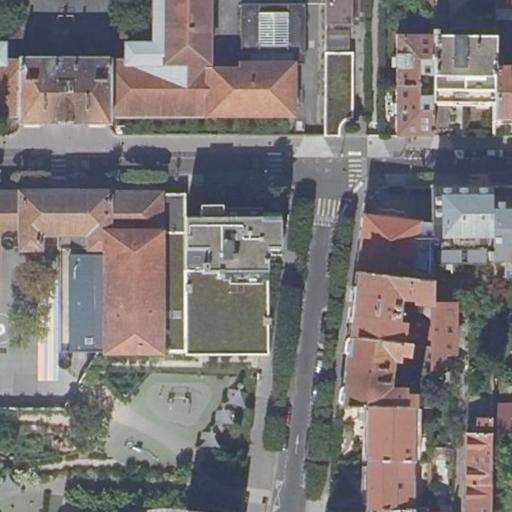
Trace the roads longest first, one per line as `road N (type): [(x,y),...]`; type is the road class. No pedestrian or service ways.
road 1 (residential): [(289,511),(330,167)]
road 2 (residential): [(330,167),(0,165)]
road 3 (residential): [(330,167),(511,166)]
